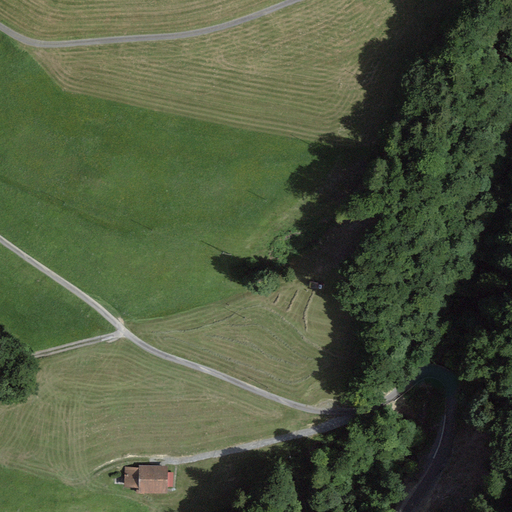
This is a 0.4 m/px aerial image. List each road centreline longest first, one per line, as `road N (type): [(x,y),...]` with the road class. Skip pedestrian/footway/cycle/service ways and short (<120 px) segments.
road 1 (track): [(405,511),(443,453),(455,399),(439,368),(351,413),(292,404),(147,347),(0,237)]
road 2 (track): [(0,22),(41,46),(190,35),(295,0)]
road 3 (track): [(165,460),(332,429),(351,413)]
road 4 (track): [(0,361),(126,332)]
